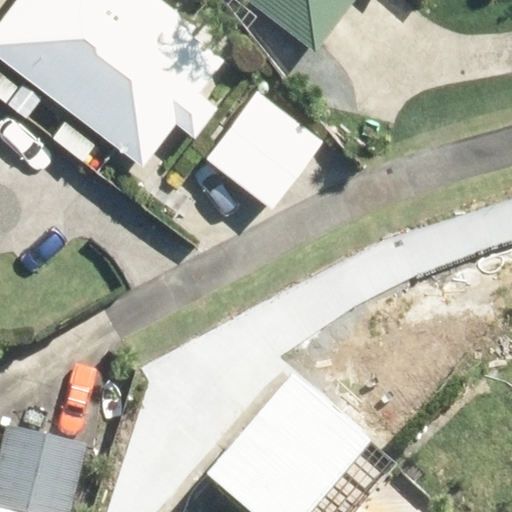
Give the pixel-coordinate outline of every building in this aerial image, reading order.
[(163,0),(11,0),(0,16),(0,54),(145,161),(175,121),(194,135),(217,103),(199,89),(221,59),(185,33),(193,23),(163,0)] [(249,0),(314,48),(349,0),(249,0)] [(318,136),(251,86),(200,156),(268,204),(318,136)] [(511,364),(494,376),(511,405),(511,364)] [(284,388),(201,492),(225,511),(361,511),(392,474),(284,388)] [(0,511),(70,511),(86,451),(4,431),(0,447),(0,511)]
